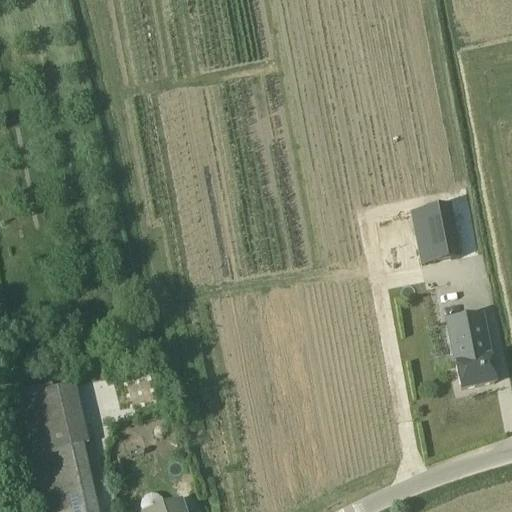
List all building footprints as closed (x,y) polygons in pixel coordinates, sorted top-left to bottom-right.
[(458,261),(448,209),(411,217),(421,268),(458,261)] [(480,317),(446,324),(455,366),(454,366),(460,392),(494,385),(489,359),(480,317)] [(43,511),(96,511),(69,388),(18,399),(43,511)] [(117,464),(108,467),(112,487),(123,484),(117,464)] [(182,511),(180,505),(164,510),(161,502),(157,498),(150,497),(145,499),(140,504),(139,511),(182,511)]
